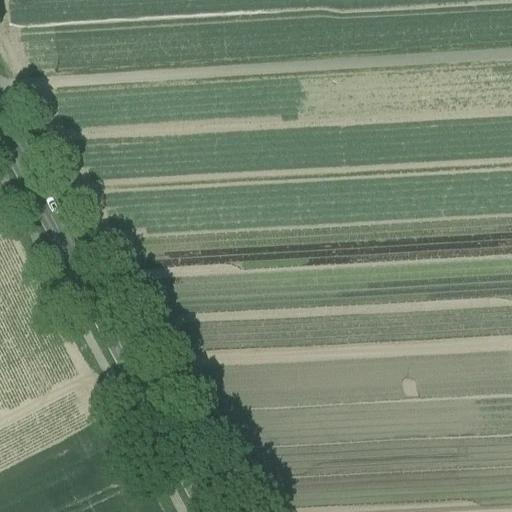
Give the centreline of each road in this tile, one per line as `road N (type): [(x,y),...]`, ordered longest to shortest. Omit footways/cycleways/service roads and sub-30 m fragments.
road 1 (unclassified): [(511,73),(0,108)]
road 2 (secondary): [(0,133),(201,511)]
